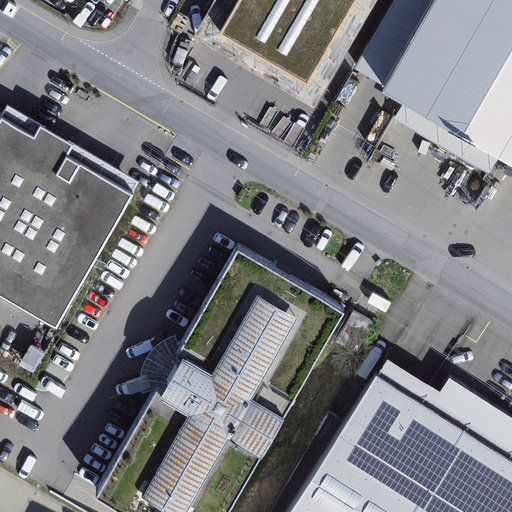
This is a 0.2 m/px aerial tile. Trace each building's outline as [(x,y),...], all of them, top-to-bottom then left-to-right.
[(307,73),(350,0),(237,0),(224,24),(307,73)] [(511,154),(511,0),(434,0),(387,82),(511,154)] [(37,129),(3,109),(0,115),(0,281),(61,316),(136,186),(70,148),(77,136),(44,116),(37,129)] [(226,511),(348,305),(242,243),(101,485),(147,511),(226,511)] [(511,511),(511,431),(381,348),(277,511),(511,511)]
